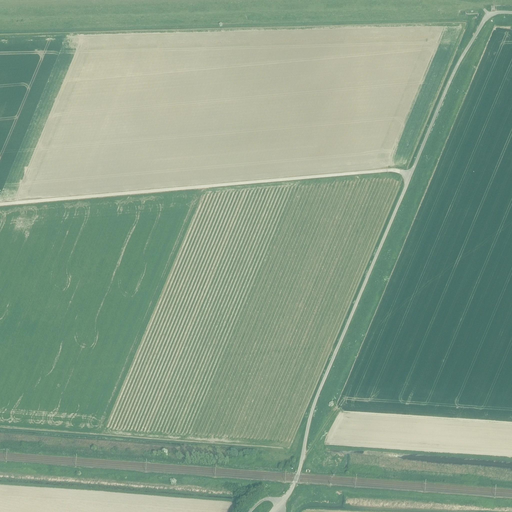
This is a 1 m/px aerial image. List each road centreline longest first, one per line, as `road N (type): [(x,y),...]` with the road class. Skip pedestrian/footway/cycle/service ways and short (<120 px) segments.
road 1 (unclassified): [(0,203),(389,169),(410,175)]
road 2 (unclassified): [(272,511),(291,489),(311,410),(410,175)]
road 3 (unclassified): [(410,175),(481,23),(493,12),(511,12)]
